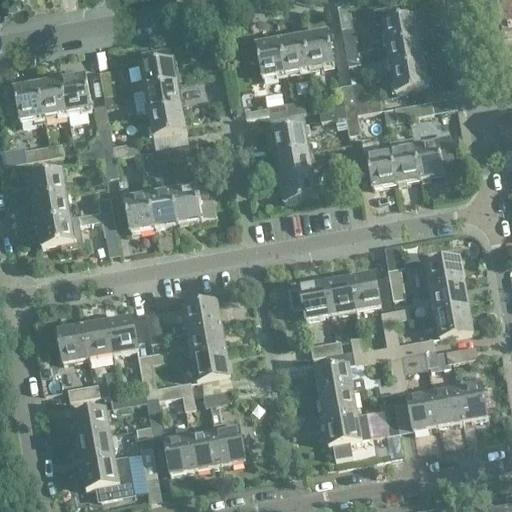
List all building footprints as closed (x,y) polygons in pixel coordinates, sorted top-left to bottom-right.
[(475,0),(482,36),(502,32),(505,55),(506,54),(511,85),(511,4),(506,5),(504,0),(475,0)] [(343,34),(347,58),(359,56),(354,32),(350,9),(338,11),(343,34)] [(384,28),(388,51),(421,45),(417,21),(403,23),(401,11),(375,16),(378,29),(384,28)] [(329,36),(305,41),(311,74),(335,70),(329,36)] [(305,41),(281,45),(287,79),(311,74),(305,41)] [(287,79),(281,45),(250,50),(247,56),(248,62),(253,66),(260,64),(263,83),(287,79)] [(388,51),(392,75),(426,69),(421,45),(388,51)] [(141,71),(145,95),(179,89),(175,65),(171,65),(169,53),(143,58),(145,70),(141,71)] [(359,56),(347,58),(349,71),(361,69),(359,56)] [(426,69),(392,75),(396,99),(430,93),(426,69)] [(100,78),(105,102),(117,100),(112,76),(100,78)] [(87,80),(63,84),(69,118),(93,114),(87,80)] [(63,84),(39,89),(45,122),(69,118),(63,84)] [(45,122),(39,89),(15,93),(9,94),(11,110),(17,109),(21,127),(35,124),(36,130),(46,128),(45,122)] [(145,95),(150,119),(183,113),(179,89),(145,95)] [(341,91),(344,110),(345,117),(357,114),(354,96),(353,89),(341,91)] [(354,96),(357,114),(358,120),(383,116),(380,104),(366,106),(363,95),(354,96)] [(117,100),(105,102),(107,114),(119,112),(117,100)] [(456,102),(408,111),(410,123),(458,114),(456,102)] [(305,105),(292,108),(294,119),(307,117),(305,105)] [(294,119),(292,108),(268,112),(270,124),(294,119)] [(346,122),(345,117),(344,110),(319,115),(321,126),(346,122)] [(410,123),(408,111),(396,113),(398,125),(410,123)] [(183,113),(150,119),(154,143),(188,137),(183,113)] [(345,117),(346,122),(349,141),(361,139),(358,120),(357,114),(345,117)] [(273,137),(277,161),(310,155),(306,131),(273,137)] [(99,135),(102,154),(103,160),(115,158),(114,152),(110,133),(99,135)] [(438,148),(415,152),(421,185),(445,181),(445,177),(457,175),(450,139),(437,141),(438,148)] [(397,190),(391,156),(382,158),(380,146),(362,149),(365,162),(368,161),(373,194),(397,190)] [(138,147),(114,152),(115,158),(116,164),(140,159),(138,147)] [(62,149),(50,151),(52,163),(65,161),(62,149)] [(190,150),(166,155),(168,166),(192,162),(190,150)] [(52,163),(50,151),(26,155),(28,167),(52,163)] [(415,152),(391,156),(397,190),(421,185),(415,152)] [(104,166),(103,160),(102,154),(77,159),(80,171),(104,166)] [(168,166),(166,155),(153,157),(155,169),(168,166)] [(277,161),(281,185),(315,179),(310,155),(277,161)] [(103,160),(104,166),(107,185),(119,183),(116,164),(115,158),(103,160)] [(341,162),(344,174),(355,172),(353,160),(341,162)] [(355,172),(344,174),(348,198),(360,196),(355,172)] [(30,181),(34,205),(68,199),(64,175),(30,181)] [(315,179),(281,185),(285,209),(319,203),(315,179)] [(197,191),(173,195),(179,229),(203,225),(203,223),(215,221),(212,206),(202,207),(202,206),(200,206),(197,191)] [(173,195),(149,200),(155,233),(179,229),(173,195)] [(34,205),(39,229),(72,223),(68,199),(34,205)] [(155,233),(149,200),(125,204),(131,237),(155,233)] [(99,205),(101,218),(113,215),(111,203),(99,205)] [(72,223),(39,229),(43,253),(61,250),(63,256),(85,252),(80,229),(103,226),(106,242),(110,262),(121,260),(113,215),(101,218),(72,223)] [(405,249),(390,249),(391,271),(406,270),(405,249)] [(427,269),(431,294),(465,288),(460,263),(427,269)] [(401,274),(389,276),(394,306),(406,304),(401,274)] [(376,279),(351,283),(357,317),(382,312),(376,279)] [(351,283),(326,288),(332,321),(357,317),(351,283)] [(332,321),(326,288),(301,292),(301,294),(289,296),(292,314),(304,312),(307,325),(332,321)] [(431,294),(436,319),(469,313),(465,288),(431,294)] [(163,343),(189,338),(223,332),(218,307),(185,313),(187,327),(161,331),(159,317),(147,320),(152,349),(164,347),(163,343)] [(469,313),(436,319),(440,344),(474,338),(469,313)] [(408,314),(393,317),(395,326),(410,324),(408,314)] [(388,353),(389,359),(401,356),(400,351),(395,326),(393,317),(382,319),(388,353)] [(133,322),(108,327),(114,360),(139,356),(133,322)] [(108,327),(83,331),(89,365),(114,360),(108,327)] [(89,365),(83,331),(58,336),(64,369),(89,365)] [(189,338),(194,363),(227,357),(223,332),(189,338)] [(351,344),(354,359),(364,357),(361,343),(351,344)] [(400,351),(401,356),(402,362),(426,358),(436,356),(434,344),(400,351)] [(312,352),(314,364),(343,358),(341,346),(312,352)] [(447,357),(449,369),(478,364),(476,352),(447,357)] [(356,371),(390,364),(389,359),(388,353),(364,357),(354,359),(356,371)] [(390,364),(394,389),(396,399),(408,396),(402,362),(401,356),(389,359),(390,364)] [(436,356),(426,358),(429,373),(439,371),(436,356)] [(166,357),(152,360),(154,370),(168,367),(166,357)] [(227,357),(194,363),(198,388),(232,382),(227,357)] [(145,396),(146,401),(159,399),(158,394),(157,394),(153,370),(154,370),(152,360),(139,362),(145,396)] [(316,377),(321,402),(354,396),(361,394),(359,385),(352,387),(349,371),(316,377)] [(109,388),(111,402),(121,400),(118,386),(109,388)] [(158,394),(159,399),(160,405),(183,401),(184,401),(194,400),(191,388),(158,394)] [(396,399),(394,389),(380,391),(382,401),(396,399)] [(483,389),(458,394),(464,428),(489,423),(483,389)] [(69,395),(71,407),(101,402),(98,390),(69,395)] [(458,394),(433,399),(439,432),(464,428),(458,394)] [(236,407),(234,395),(204,401),(207,412),(236,407)] [(113,413),(147,407),(146,401),(145,396),(121,401),(121,400),(111,402),(113,413)] [(321,402),(325,427),(358,421),(354,396),(321,402)] [(152,432),(151,432),(153,442),(166,440),(159,405),(160,405),(159,399),(146,401),(147,407),(148,407),(152,432)] [(439,432),(433,399),(408,403),(414,437),(439,432)] [(194,400),(184,401),(186,416),(196,414),(194,400)] [(384,411),(389,441),(401,439),(395,409),(384,411)] [(73,420),(78,445),(111,439),(107,414),(73,420)] [(368,419),(358,421),(325,427),(329,452),(373,444),(368,419)] [(214,429),(216,438),(222,471),(247,467),(244,450),(255,448),(252,432),(241,434),(241,433),(228,435),(227,427),(214,429)] [(153,442),(151,432),(137,435),(139,445),(153,442)] [(196,476),(190,442),(189,432),(176,435),(178,444),(165,447),(171,480),(196,476)] [(216,438),(190,442),(196,476),(222,471),(216,438)] [(78,445),(82,470),(116,464),(111,439),(78,445)] [(141,455),(146,485),(158,483),(153,453),(141,455)] [(116,464),(82,470),(87,495),(98,493),(100,506),(134,499),(128,462),(116,464)] [(498,502),(499,511),(511,511),(509,511),(508,511),(507,501),(498,502)]
